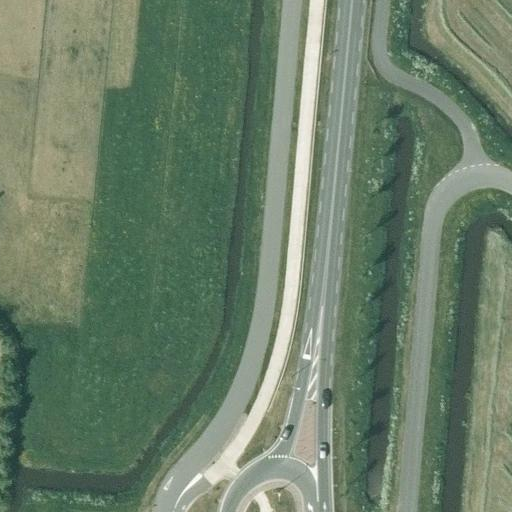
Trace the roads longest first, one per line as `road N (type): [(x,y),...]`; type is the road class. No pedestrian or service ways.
road 1 (unclassified): [(161,511),(177,478),(224,422),(248,372),(264,299),(291,0)]
road 2 (unclassified): [(406,511),(432,216),(445,192),(476,177)]
road 3 (primary): [(322,306),(351,0)]
road 4 (unclassified): [(476,177),(463,125),(384,69),(377,47),(381,0)]
road 5 (primary): [(323,511),(322,306)]
road 6 (primary): [(322,306),(311,318),(291,429),(270,469)]
